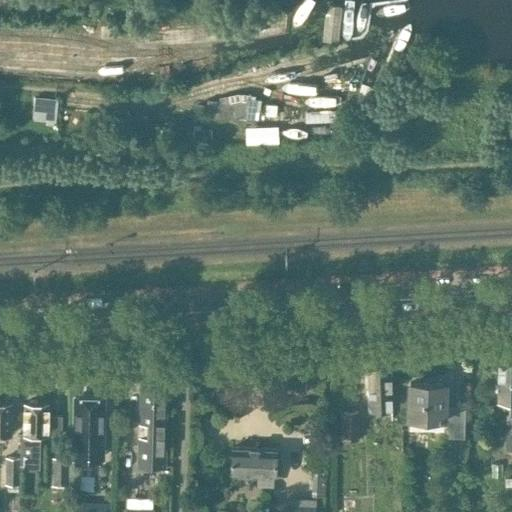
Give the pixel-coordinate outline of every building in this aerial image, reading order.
[(125,25),(101,24),(101,37),(125,37),(125,25)] [(207,100),(205,114),(252,120),(255,96),(240,94),(220,98),(219,102),(207,100)] [(49,97),(34,96),(33,109),(48,110),(49,97)] [(336,110),(303,112),(304,123),(336,121),(336,110)] [(211,128),(194,128),(193,143),(211,143),(211,128)] [(511,359),(499,359),(497,402),(506,402),(506,406),(509,406),(508,415),(506,414),(505,449),(511,449),(511,359)] [(351,368),(349,440),(400,442),(401,406),(386,405),(387,369),(351,368)] [(165,380),(141,379),(139,464),(163,464),(165,380)] [(444,383),(410,382),(409,415),(449,417),(448,436),(464,436),(465,406),(452,405),(452,387),(444,387),(444,383)] [(97,394),(80,393),(80,396),(75,396),(74,442),(79,442),(79,446),(82,449),(94,449),(97,446),(97,442),(102,442),(103,396),(97,396),(97,394)] [(36,399),(30,399),(28,402),(24,402),(23,430),(20,430),(20,469),(39,469),(40,432),(48,432),(48,402),(38,402),(36,399)] [(0,432),(11,433),(11,402),(1,402),(0,400),(0,432)] [(275,449),(231,447),(230,471),(256,472),(256,483),(273,484),(273,473),(275,473),(275,449)] [(309,452),(308,468),(313,468),(312,493),(323,494),(325,469),(326,453),(322,453),(309,452)] [(71,456),(57,456),(56,482),(70,483),(71,456)] [(18,459),(6,459),(6,484),(8,484),(8,491),(17,492),(18,459)] [(324,511),(322,511),(315,511),(316,505),(311,505),(286,503),(285,511),(324,511)]
